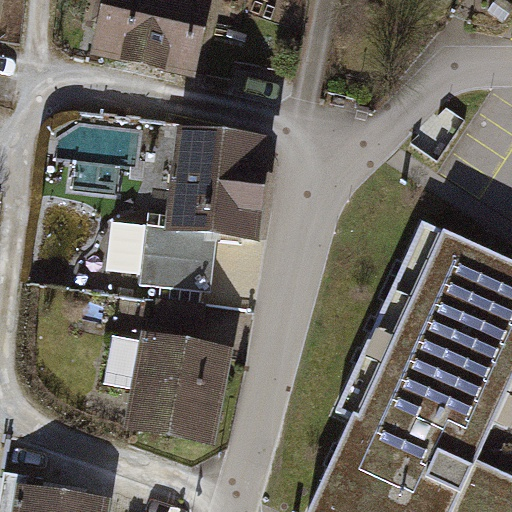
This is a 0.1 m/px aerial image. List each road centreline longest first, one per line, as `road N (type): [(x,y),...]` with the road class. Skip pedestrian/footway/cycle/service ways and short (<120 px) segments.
road 1 (residential): [(35,80),(2,348),(11,400),(55,436),(233,507)]
road 2 (residential): [(233,507),(313,193),(368,144)]
road 3 (residential): [(368,144),(35,80)]
road 4 (residential): [(368,144),(454,70),(511,75)]
